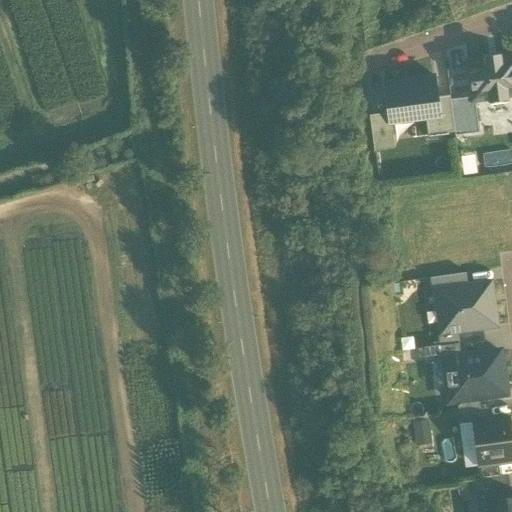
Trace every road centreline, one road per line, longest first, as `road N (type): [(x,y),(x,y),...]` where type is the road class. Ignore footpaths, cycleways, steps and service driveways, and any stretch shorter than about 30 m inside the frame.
road 1 (primary): [(203,0),(224,217),(271,511)]
road 2 (residential): [(511,18),(379,64)]
